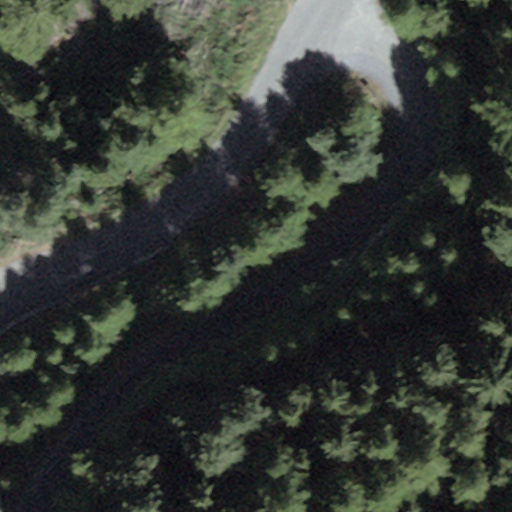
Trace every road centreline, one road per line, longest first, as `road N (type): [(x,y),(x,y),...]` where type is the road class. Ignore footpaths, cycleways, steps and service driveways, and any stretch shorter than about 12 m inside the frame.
road 1 (track): [(321,11),(397,71),(413,117),(403,161),(318,254),(159,355),(87,418),(26,511)]
road 2 (tertiary): [(0,301),(182,211),(330,0)]
